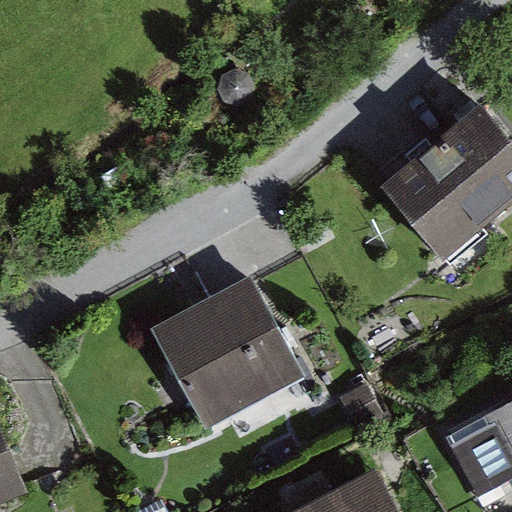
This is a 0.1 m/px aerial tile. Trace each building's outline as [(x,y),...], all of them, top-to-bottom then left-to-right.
[(511,134),(491,108),(390,188),(448,261),(511,210),(511,134)] [(261,285),(156,336),(206,437),(310,386),(261,285)] [(371,386),(349,401),(364,424),(386,410),(371,386)] [(511,511),(511,405),(449,437),(487,511),(511,511)] [(1,406),(0,406),(0,509),(38,494),(1,406)] [(396,511),(375,472),(299,511),(396,511)]
